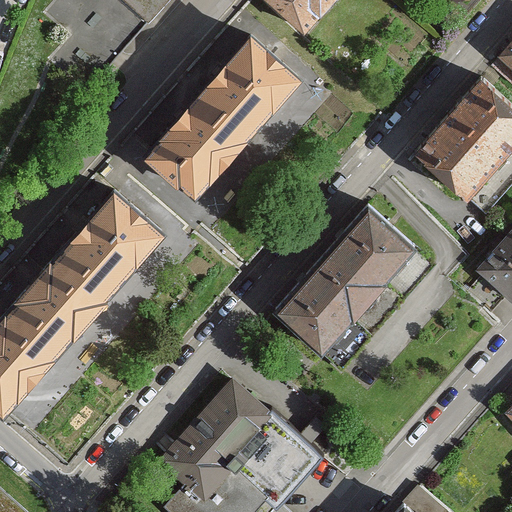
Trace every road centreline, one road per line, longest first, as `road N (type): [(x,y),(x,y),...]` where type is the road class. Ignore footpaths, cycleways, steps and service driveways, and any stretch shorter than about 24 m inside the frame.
road 1 (residential): [(509,0),(73,502)]
road 2 (residential): [(0,245),(222,0)]
road 3 (residential): [(365,511),(511,351)]
